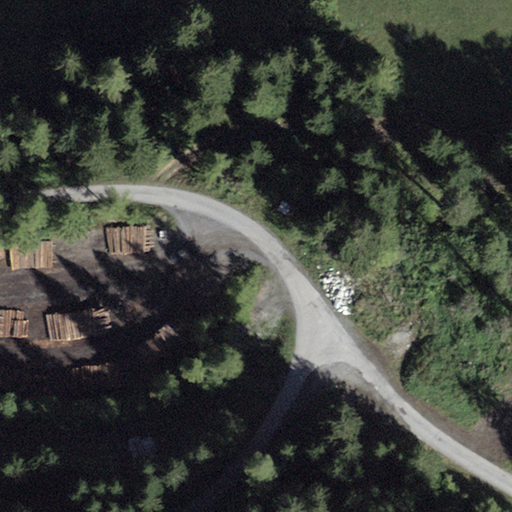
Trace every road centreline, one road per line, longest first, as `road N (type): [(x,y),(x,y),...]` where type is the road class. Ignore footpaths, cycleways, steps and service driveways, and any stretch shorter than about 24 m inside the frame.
road 1 (unclassified): [(310,304),(266,243),(207,208),(121,193),(0,198)]
road 2 (track): [(306,370),(182,415),(27,438),(0,432)]
road 3 (unclassified): [(310,304),(401,411),(461,459),(511,486)]
road 4 (unclassified): [(189,511),(254,450),(293,398),(310,351),(310,304)]
road 5 (track): [(0,281),(164,262),(193,245),(207,208)]
